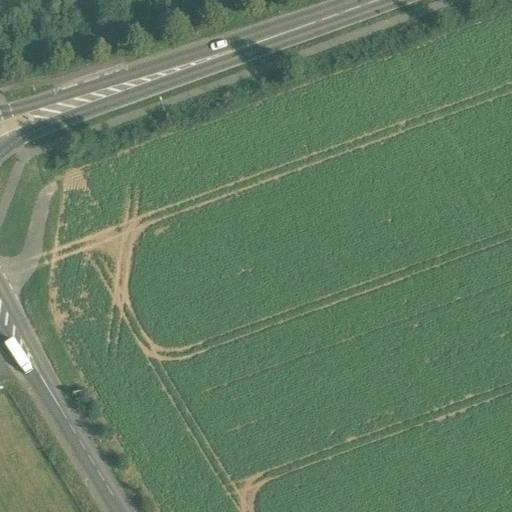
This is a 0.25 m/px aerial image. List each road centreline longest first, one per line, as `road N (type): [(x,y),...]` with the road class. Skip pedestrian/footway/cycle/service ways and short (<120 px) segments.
road 1 (secondary): [(380,0),(0,131)]
road 2 (unclassified): [(0,308),(121,511)]
